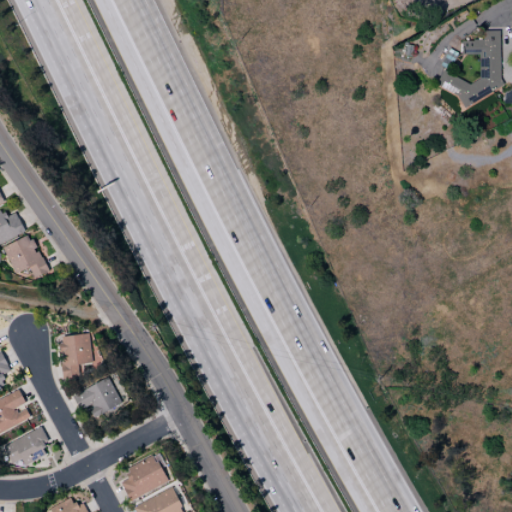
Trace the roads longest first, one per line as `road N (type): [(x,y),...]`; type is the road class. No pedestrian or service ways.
road 1 (motorway): [(370,511),(257,312),(104,0)]
road 2 (motorway): [(73,0),(339,511)]
road 3 (motorway): [(398,511),(134,0)]
road 4 (motorway): [(43,0),(304,511)]
road 5 (residential): [(0,143),(178,412)]
road 6 (residential): [(178,412),(55,482),(0,490)]
road 7 (residential): [(26,335),(38,381),(109,511)]
road 8 (residential): [(122,321),(0,294)]
